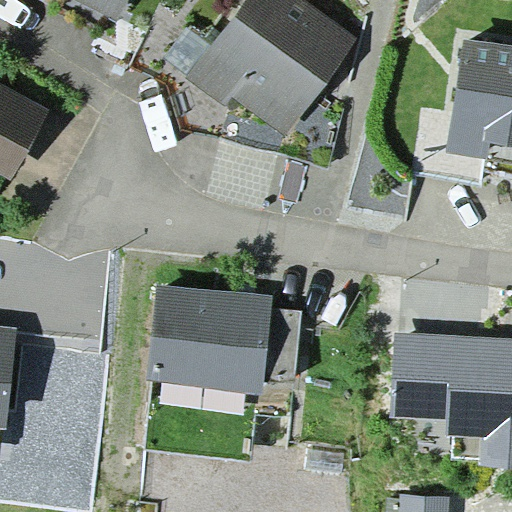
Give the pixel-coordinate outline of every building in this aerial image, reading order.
[(90,0),(110,10),(115,0),(90,0)] [(231,90),(280,125),(343,40),(287,0),(247,0),(211,50),(236,68),(238,81),(231,90)] [(511,44),(474,40),(461,138),(510,144),(511,128),(511,44)] [(0,166),(2,167),(32,115),(0,97),(0,166)] [(266,299),(163,287),(154,366),(257,377),(266,299)] [(12,335),(0,333),(0,420),(4,420),(12,335)] [(511,341),(400,335),(396,406),(452,409),(451,430),(486,432),(484,457),(511,458),(511,341)]
